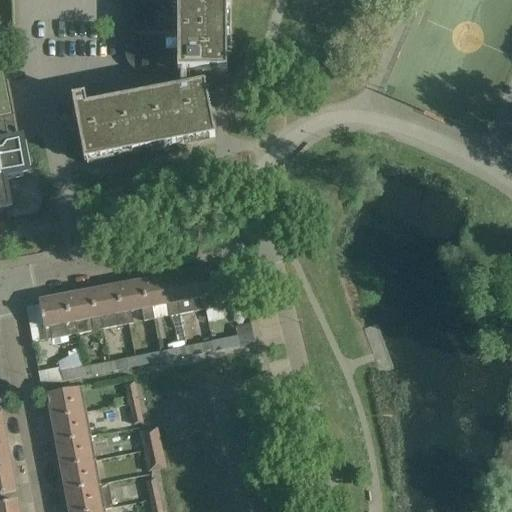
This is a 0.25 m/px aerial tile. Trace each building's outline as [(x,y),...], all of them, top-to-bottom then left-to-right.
[(84,96),(72,99),(78,131),(84,163),(114,157),(177,145),(188,143),(215,138),(204,84),(201,85),(201,73),(227,73),(227,51),(226,0),(177,0),(177,52),(134,52),(125,52),(125,55),(125,59),(127,64),(130,67),(134,70),(138,72),(143,73),(178,73),(178,89),(174,90),(173,90),(111,102),(110,102),(86,107),(84,96)] [(135,10),(134,0),(124,0),(125,10),(135,10)] [(125,22),(135,22),(135,10),(125,10),(125,22)] [(125,40),(125,52),(134,52),(134,40),(125,40)] [(0,209),(9,208),(4,178),(27,174),(21,140),(0,144),(0,121),(13,119),(4,68),(0,68),(0,209)] [(193,272),(200,312),(206,311),(208,323),(223,321),(221,308),(230,306),(228,293),(224,294),(219,267),(193,272)] [(167,277),(175,317),(200,312),(193,272),(167,277)] [(175,317),(167,277),(141,282),(149,322),(153,321),(151,309),(166,306),(168,318),(175,317)] [(149,322),(141,282),(116,287),(123,327),(133,325),(130,313),(141,311),(143,323),(149,322)] [(123,327),(116,287),(90,292),(98,332),(102,331),(117,328),(123,327)] [(98,332),(90,292),(65,297),(72,336),(98,332)] [(72,336),(65,297),(38,302),(44,329),(39,329),(42,342),(72,336)] [(237,337),(206,344),(208,353),(255,344),(253,335),(250,325),(234,328),(236,334),(237,337)] [(208,353),(206,344),(181,349),(183,358),(208,353)] [(183,358),(181,349),(155,354),(157,363),(183,358)] [(157,363),(155,354),(130,359),(131,368),(157,363)] [(130,359),(104,365),(106,373),(131,368),(130,359)] [(194,367),(227,511),(233,511),(259,506),(226,360),(194,367)] [(78,365),(80,378),(106,373),(104,365),(84,369),(84,364),(78,365)] [(41,386),(80,378),(78,365),(38,373),(41,386)] [(124,386),(129,406),(139,404),(135,384),(124,386)] [(47,396),(52,420),(81,415),(76,390),(47,396)] [(139,404),(129,406),(133,427),(144,425),(139,404)] [(85,439),(81,415),(52,420),(57,445),(85,439)] [(149,431),(151,441),(160,439),(157,429),(149,431)] [(153,451),(151,441),(149,431),(140,433),(144,453),(153,451)] [(0,465),(9,464),(4,435),(0,435),(0,465)] [(61,469),(90,464),(85,439),(57,445),(61,469)] [(151,441),(153,451),(162,449),(160,439),(151,441)] [(153,451),(155,461),(164,460),(162,449),(153,451)] [(153,451),(144,453),(148,474),(157,472),(155,461),(153,451)] [(155,461),(157,472),(166,470),(164,460),(155,461)] [(9,464),(0,465),(0,495),(15,493),(9,464)] [(66,493),(95,488),(90,464),(61,469),(66,493)] [(146,482),(150,502),(160,501),(156,480),(146,482)] [(95,488),(66,493),(69,511),(99,511),(113,509),(108,485),(95,488)] [(162,511),(160,501),(150,502),(151,511),(162,511)] [(0,511),(18,511),(17,502),(0,504),(0,511)]
